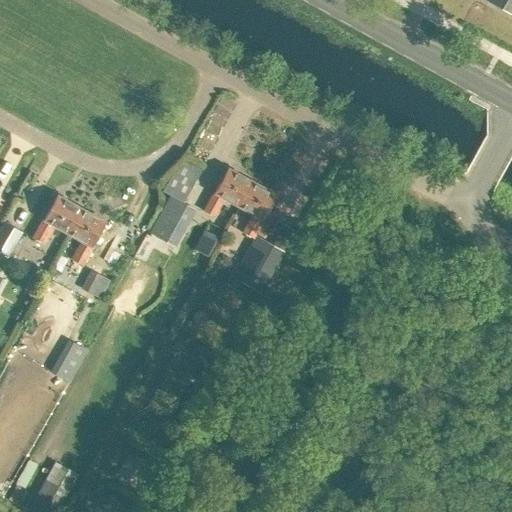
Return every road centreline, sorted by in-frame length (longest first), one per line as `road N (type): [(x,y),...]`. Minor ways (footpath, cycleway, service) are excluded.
road 1 (unclassified): [(465,206),(487,274),(472,331),(374,409),(298,511)]
road 2 (unclassified): [(217,70),(178,144),(154,167),(117,172),(0,117)]
road 3 (unclassified): [(465,206),(217,70)]
road 4 (primary): [(511,102),(325,0)]
road 5 (unclassified): [(217,70),(88,0)]
